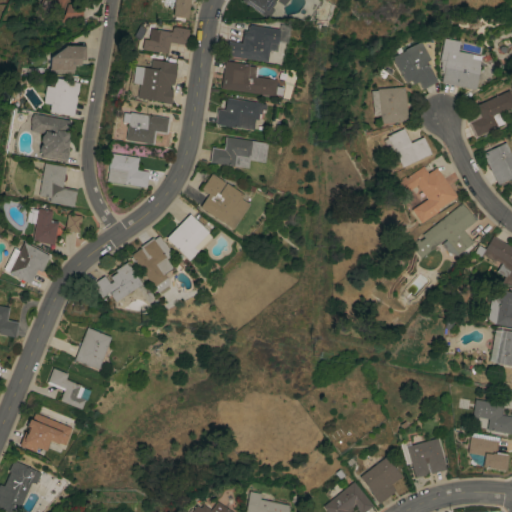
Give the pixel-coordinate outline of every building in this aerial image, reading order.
[(71,0),(70,3),(81,3),(81,20),(59,21),(61,15),(47,10),(50,0),(71,0)] [(188,0),(186,18),(183,17),(182,20),(172,19),(173,16),(170,16),(172,0),(188,0)] [(284,0),(281,5),(274,0),(269,7),(272,9),(267,16),(264,14),(263,16),(241,0),(284,0)] [(277,28),(274,43),(268,42),(265,61),(224,55),(226,40),(240,42),(241,30),(245,30),(246,26),(247,26),(248,24),(277,28)] [(169,31),(170,27),(172,27),(172,26),(187,28),(185,45),(167,42),(165,53),(139,49),(140,38),(144,39),(148,28),(169,31)] [(440,82),(442,72),(440,72),(441,69),(440,69),(441,66),(440,65),(441,61),(439,60),(444,37),(460,40),(458,50),(480,55),(478,65),(479,65),(474,89),(440,82)] [(393,57),(407,49),(406,49),(422,41),(431,59),(427,61),(437,81),(422,88),(418,81),(413,83),(411,79),(406,82),(393,57)] [(84,45),(84,59),(78,59),(78,65),(71,64),(71,72),(46,72),(46,57),(62,45),(84,45)] [(171,84),(168,84),(167,88),(171,88),(169,102),(134,97),(136,83),(129,82),(132,65),(147,67),(149,58),(175,62),(171,84)] [(223,60),(247,63),(247,65),(254,66),(252,75),(274,79),(272,95),(219,88),(223,60)] [(72,115),(46,111),(47,103),(39,102),(42,85),(50,86),(52,77),(77,82),(72,115)] [(404,86),(407,120),(381,122),(381,114),(375,115),(372,90),(379,89),(378,88),(404,86)] [(508,89),(511,97),(511,105),(498,112),(503,122),(473,136),(466,121),(471,119),(470,116),(477,113),(473,105),(508,89)] [(264,103),(263,109),(261,109),(261,112),(259,112),(258,117),(256,117),(255,119),(252,118),(250,129),(213,124),(216,108),(223,109),(225,97),(264,103)] [(167,117),(165,133),(153,131),(151,143),(123,139),(127,111),(167,117)] [(37,157),(38,153),(36,153),(35,150),(36,147),(37,144),(39,144),(37,141),(37,139),(37,136),(39,133),(41,132),(26,130),(27,123),(26,120),(27,116),(28,114),(29,113),(68,120),(67,121),(68,122),(68,125),(66,126),(65,134),(66,134),(65,138),(66,139),(65,146),(68,146),(65,161),(37,157)] [(401,166),(392,147),(388,149),(384,139),(388,137),(387,135),(403,127),(410,142),(422,136),(430,153),(401,166)] [(265,142),(262,162),(247,159),(246,167),(208,161),(210,146),(222,148),(224,136),(265,142)] [(481,152),(505,141),(511,157),(511,176),(496,184),(481,152)] [(109,152),(137,157),(135,169),(147,171),(145,187),(105,180),(109,152)] [(41,162),(64,166),(60,186),(75,189),(72,206),(46,201),(47,197),(35,195),(41,162)] [(456,195),(437,209),(438,210),(420,222),(411,209),(426,198),(417,184),(404,193),(396,183),(402,179),(401,178),(405,175),(406,177),(423,165),(428,172),(436,166),(456,195)] [(230,228),(198,206),(207,193),(200,188),(211,172),(242,194),(239,198),(247,204),(230,228)] [(461,202),(475,219),(462,229),(472,241),(455,254),(447,252),(440,243),(446,239),(445,238),(420,257),(410,244),(418,238),(420,240),(424,237),(421,234),(461,202)] [(33,223),(23,221),(25,206),(50,210),(49,219),(56,220),(52,244),(30,240),(33,223)] [(66,213),(80,215),(77,232),(63,229),(66,213)] [(188,213),(207,231),(206,232),(210,236),(186,259),(164,237),(188,213)] [(156,292),(129,254),(139,247),(138,246),(151,237),(153,238),(157,235),(171,254),(165,258),(171,266),(168,268),(173,274),(166,279),(167,284),(156,292)] [(500,281),(503,275),(495,271),(500,262),(495,259),(494,260),(482,254),(482,255),(481,254),(480,255),(473,252),(478,244),(484,248),(491,235),(511,247),(511,284),(503,283),(500,281)] [(48,255),(40,271),(35,269),(28,283),(5,272),(6,271),(0,268),(11,247),(16,250),(21,241),(48,255)] [(108,283),(111,280),(108,276),(115,271),(114,269),(124,262),(127,265),(128,265),(140,283),(113,301),(107,292),(100,297),(90,283),(103,275),(108,283)] [(491,288),(511,291),(511,325),(493,323),(487,318),(491,288)] [(0,305),(8,307),(5,319),(17,321),(14,337),(0,334),(0,305)] [(96,368),(72,358),(86,326),(109,336),(96,368)] [(511,365),(487,360),(494,327),(511,331),(511,365)] [(45,383),(52,367),(66,373),(64,378),(79,385),(79,386),(88,390),(84,399),(83,399),(78,409),(57,400),(62,390),(45,383)] [(502,403),(500,415),(511,416),(511,422),(510,433),(485,429),(485,427),(476,426),(477,417),(471,415),(474,398),(502,403)] [(45,417),(45,416),(70,427),(63,446),(48,439),(49,436),(39,432),(31,451),(17,445),(31,411),(45,417)] [(470,431),(498,437),(495,451),(507,454),(505,468),(504,468),(503,470),(480,465),(474,462),(473,464),(471,464),(469,463),(469,462),(469,459),(470,458),(466,452),(470,431)] [(445,468),(430,473),(427,462),(425,463),(428,472),(414,476),(410,462),(405,463),(399,442),(411,439),(409,435),(420,432),(423,441),(436,437),(445,468)] [(386,455),(401,475),(390,484),(395,490),(377,503),(371,494),(372,493),(359,476),(386,455)] [(0,484),(2,485),(9,471),(7,470),(13,459),(39,472),(34,483),(29,481),(17,507),(7,502),(2,511),(0,509),(0,484)] [(353,480),(372,504),(363,511),(359,511),(357,509),(352,511),(327,511),(322,505),(353,480)] [(261,492),(260,497),(289,504),(287,511),(243,511),(249,490),(261,492)] [(190,511),(197,504),(201,507),(203,503),(210,508),(216,500),(224,506),(224,505),(233,511),(190,511)]
